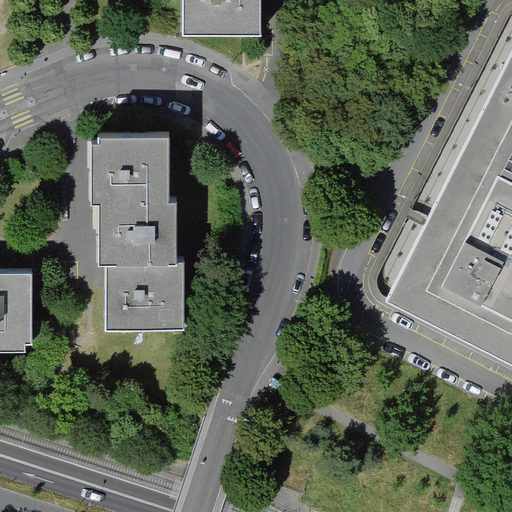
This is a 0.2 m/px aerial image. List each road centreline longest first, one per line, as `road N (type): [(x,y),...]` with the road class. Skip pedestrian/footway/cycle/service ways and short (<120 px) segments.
road 1 (residential): [(0,116),(102,81),(147,77),(194,88),(239,116),(267,148),(285,217),(277,275),(198,511)]
road 2 (residential): [(511,391),(374,322),(351,292),(356,252),(484,0)]
road 3 (primary): [(167,511),(0,457)]
